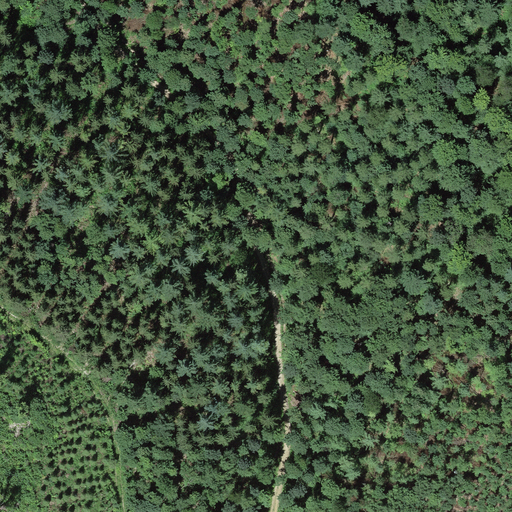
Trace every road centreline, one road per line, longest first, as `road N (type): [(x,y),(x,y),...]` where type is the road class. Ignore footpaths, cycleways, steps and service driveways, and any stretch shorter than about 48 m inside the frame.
road 1 (track): [(77,0),(138,73),(237,165),(273,298),(288,414),(272,511)]
road 2 (track): [(122,511),(105,406),(89,380),(0,307)]
